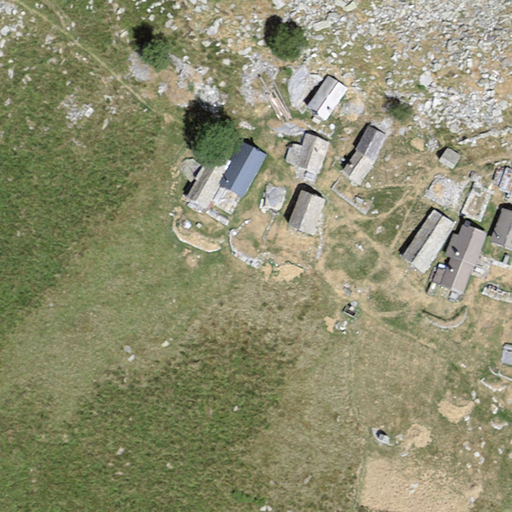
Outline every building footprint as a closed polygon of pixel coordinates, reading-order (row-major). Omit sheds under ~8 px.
[(348,89),(327,75),(305,106),(327,121),(348,89)] [(354,154),(342,173),(357,187),(372,168),(387,134),(368,125),(354,154)] [(329,143),(305,134),(300,148),(290,144),(283,162),(299,168),(296,175),(314,182),(329,143)] [(266,155),(239,141),(228,161),(216,184),(219,186),(244,198),(266,155)] [(461,157),(446,147),(438,161),(453,170),(461,157)] [(182,197),(206,210),(219,186),(216,184),(228,161),(208,150),(182,197)] [(287,226),(311,236),(325,200),(301,191),(287,226)] [(489,243),(511,250),(511,212),(501,209),(489,243)] [(433,210),(400,259),(423,274),(456,225),(433,210)] [(486,233),(461,225),(457,236),(452,234),(445,256),(449,257),(472,265),(475,266),(486,233)] [(462,295),(472,265),(449,257),(445,270),(436,267),(430,284),(462,295)] [(511,345),(504,344),(500,361),(511,364),(511,345)]
